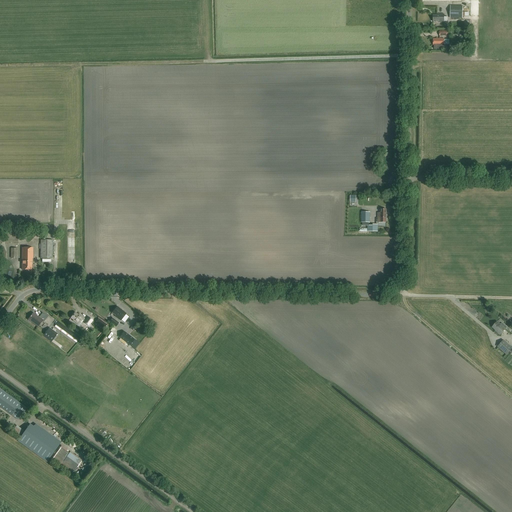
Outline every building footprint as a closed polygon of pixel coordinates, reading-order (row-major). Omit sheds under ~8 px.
[(463,6),(450,6),(450,18),(462,18),(463,6)] [(444,14),(438,14),(438,15),(433,15),(433,22),(439,22),(439,23),(444,23),(444,14)] [(386,209),(381,209),(380,213),(378,213),(378,222),(386,223),(386,209)] [(370,213),(361,212),(361,222),(363,222),(363,226),(369,226),(369,222),(370,222),(370,213)] [(26,231),(2,231),(2,238),(0,237),(0,242),(18,243),(18,240),(25,240),(26,231)] [(53,240),(41,240),(40,258),(53,259),(53,240)] [(76,241),(69,241),(71,256),(78,256),(76,241)] [(33,248),(22,248),(22,258),(22,270),(31,270),(32,258),(33,258),(33,248)] [(127,314),(117,307),(112,313),(116,316),(115,317),(121,321),(127,314)] [(47,317),(43,313),(39,318),(33,314),(28,320),(38,327),(43,321),(43,320),(44,321),(47,317)] [(85,321),(75,313),(71,318),(73,320),(73,321),(79,326),(82,322),(88,326),(92,321),(88,317),(85,321)] [(129,314),(122,320),(127,325),(133,319),(129,314)] [(119,323),(112,318),(109,322),(116,327),(119,323)] [(99,319),(96,323),(104,329),(107,325),(99,319)] [(505,329),(497,322),(492,327),(497,332),(496,332),(500,335),(505,329)] [(77,343),(79,341),(57,325),(56,327),(77,343)] [(51,342),(57,334),(49,328),(44,336),(51,342)] [(120,338),(136,349),(141,341),(125,330),(120,338)] [(112,336),(109,334),(101,346),(104,348),(112,336)] [(500,344),(509,352),(511,348),(511,347),(503,340),(500,344)] [(506,355),(509,352),(500,344),(497,347),(506,355)] [(0,407),(7,413),(15,401),(0,389),(0,407)] [(19,420),(23,415),(17,409),(13,414),(19,420)] [(20,438),(19,440),(46,460),(58,443),(31,423),(20,438)] [(92,455),(83,449),(80,453),(89,459),(92,455)] [(70,453),(64,463),(77,471),(83,460),(70,453)]
